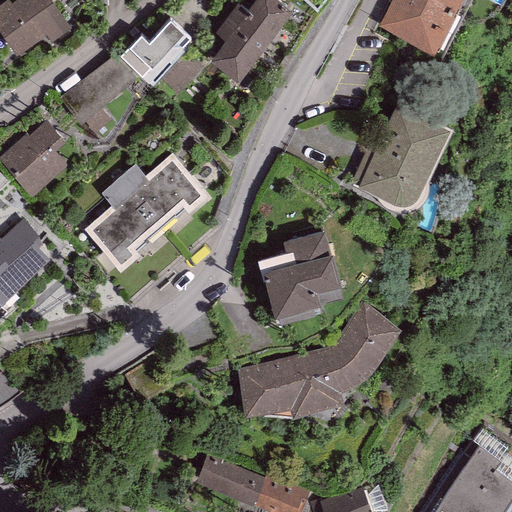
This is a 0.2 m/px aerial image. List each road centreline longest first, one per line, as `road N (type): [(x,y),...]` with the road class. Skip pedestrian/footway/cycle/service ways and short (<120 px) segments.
road 1 (residential): [(341,0),(251,167),(202,287),(0,426)]
road 2 (residential): [(154,0),(0,110)]
